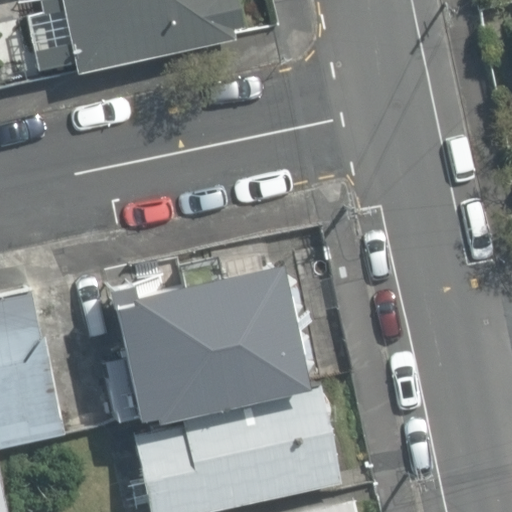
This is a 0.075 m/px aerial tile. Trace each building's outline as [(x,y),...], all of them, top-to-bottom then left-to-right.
[(66,33),(73,69),(76,68),(232,35),(230,27),(243,24),(237,0),(58,0),(61,13),(50,15),(54,36),(66,33)] [(213,270),(210,254),(171,262),(174,276),(127,286),(126,278),(102,283),(105,300),(109,300),(121,356),(101,360),(113,416),(148,408),(149,413),(301,381),(274,257),(213,270)] [(0,442),(30,437),(59,431),(29,284),(0,289),(0,442)] [(130,429),(147,511),(180,511),(338,479),(318,380),(177,410),(179,419),(130,429)] [(353,511),(350,495),(271,511),(353,511)]
